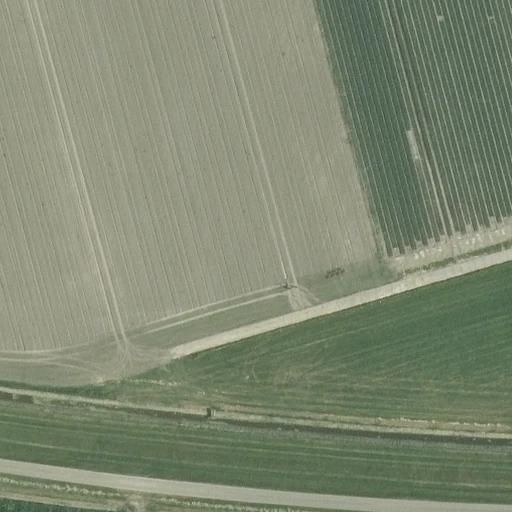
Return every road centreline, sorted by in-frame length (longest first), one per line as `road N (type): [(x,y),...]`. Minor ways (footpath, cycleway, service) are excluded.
road 1 (unclassified): [(0,469),(407,511)]
road 2 (track): [(511,254),(174,354)]
